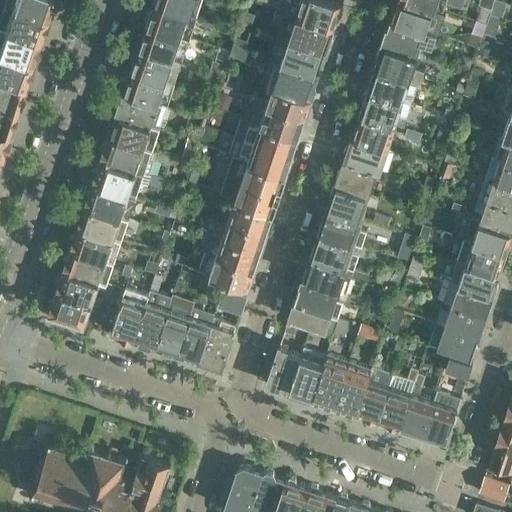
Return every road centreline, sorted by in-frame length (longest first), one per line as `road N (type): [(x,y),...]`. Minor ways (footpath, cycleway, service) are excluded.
road 1 (residential): [(232,396),(367,0)]
road 2 (tertiary): [(104,0),(6,337)]
road 3 (residential): [(454,489),(246,417)]
road 4 (residential): [(212,405),(6,337)]
road 5 (residential): [(454,489),(511,319)]
